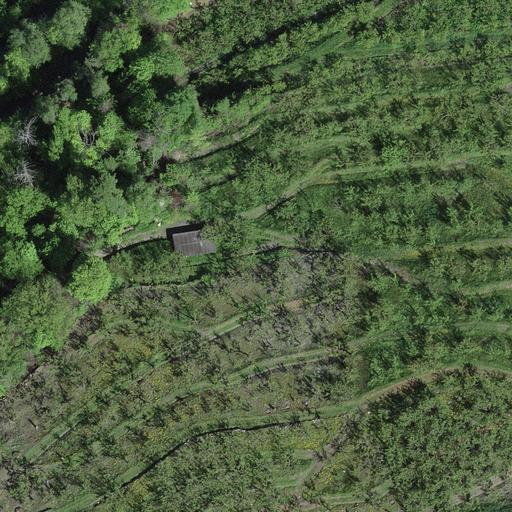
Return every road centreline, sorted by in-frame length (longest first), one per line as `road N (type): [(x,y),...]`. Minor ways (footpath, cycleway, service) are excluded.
road 1 (track): [(111,0),(40,93),(0,129)]
road 2 (track): [(0,74),(104,0)]
